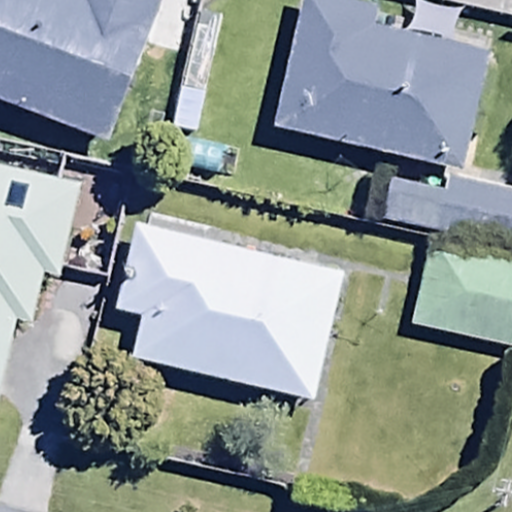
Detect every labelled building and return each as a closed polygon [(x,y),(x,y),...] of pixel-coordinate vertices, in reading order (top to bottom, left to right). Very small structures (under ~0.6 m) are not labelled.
[(0,0),(0,94),(103,137),(159,0),(0,0)] [(353,0),(295,0),(267,123),(457,167),(485,48),(366,20),(370,4),(353,0)] [(0,364),(10,319),(28,323),(40,272),(61,277),(83,179),(0,160),(0,364)] [(383,179),(374,223),(511,250),(511,187),(442,173),(438,190),(383,179)] [(346,266),(135,221),(113,309),(137,314),(128,359),(317,399),(346,266)] [(511,256),(422,234),(400,323),(511,350),(511,256)]
